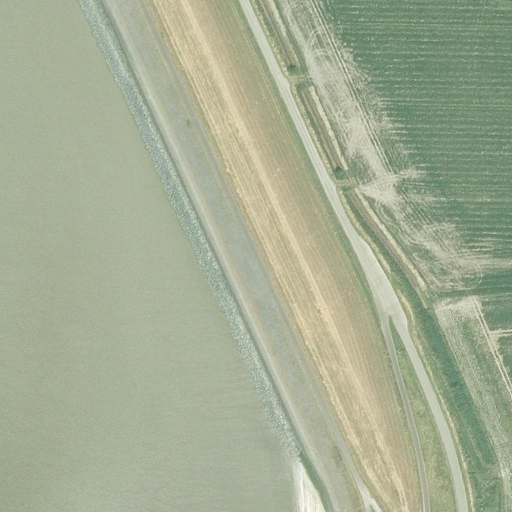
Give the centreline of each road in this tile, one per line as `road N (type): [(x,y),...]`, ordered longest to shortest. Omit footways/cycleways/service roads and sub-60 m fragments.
road 1 (tertiary): [(377,279),(243,0)]
road 2 (tertiary): [(463,511),(428,386),(377,279)]
road 3 (unclassified): [(427,511),(377,279)]
